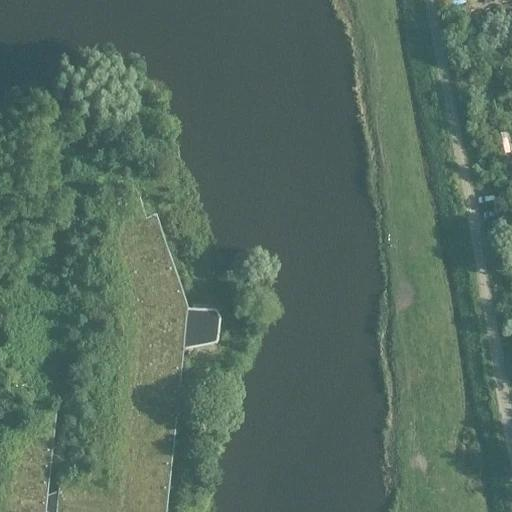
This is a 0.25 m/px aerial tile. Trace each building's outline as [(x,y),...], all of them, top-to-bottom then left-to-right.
[(488,121),(499,119),(494,93),(484,95),(488,121)] [(71,138),(77,132),(74,130),(71,129),(66,127),(63,127),(56,128),(53,130),(48,133),(45,136),(42,141),(40,145),(39,151),(40,155),(41,160),(44,165),(47,169),(51,171),(54,163),(52,161),(50,159),(48,156),(47,153),(47,151),(47,148),(48,146),(49,144),(50,142),(52,140),(54,138),(56,137),(58,136),(61,136),(63,136),(66,136),(69,137),(71,138)] [(73,153),(72,155),(75,157),(75,155),(76,152),(76,149),(76,146),(74,143),(73,142),(72,140),(79,132),(78,131),(77,132),(71,138),(69,137),(66,136),(63,136),(61,136),(58,136),(56,137),(54,138),(52,140),(50,142),(49,144),(48,146),(47,148),(47,151),(47,153),(48,156),(50,159),(52,161),(54,163),(51,171),(50,173),(52,174),(56,164),(59,164),(61,165),(64,164),(67,164),(70,162),(72,161),(70,158),(67,160),(66,160),(64,161),(61,161),(59,161),(57,160),(56,159),(54,158),(53,156),(51,154),(51,152),(51,149),(51,147),(52,145),(53,143),(55,141),(57,140),(59,139),(62,139),(64,139),(66,139),(67,140),(70,142),(71,143),(72,145),(73,147),(73,149),(73,152),(73,153)] [(70,167),(71,167),(75,163),(78,160),(79,157),(80,155),(81,151),(80,146),(79,143),(78,140),(82,135),(79,132),(72,140),(73,142),(74,143),(76,146),(76,149),(76,152),(75,155),(75,157),(73,159),(72,161),(70,162),(67,164),(64,164),(61,165),(59,164),(56,164),(52,174),(56,176),(59,169),(63,169),(66,168),(70,167)] [(495,137),(499,156),(511,153),(511,146),(509,134),(495,137)] [(169,511),(187,344),(190,343),(218,338),(220,337),(220,335),(221,311),(220,309),(217,308),(195,306),(191,306),(189,300),(159,215),(150,218),(148,214),(140,192),(139,190),(137,188),(136,187),(135,186),(133,185),(131,185),(129,184),(128,187),(138,215),(135,216),(133,218),(129,222),(126,227),(124,231),(123,237),(122,242),(144,312),(125,499),(63,493),(64,490),(61,470),(59,470),(56,496),(46,500),(52,446),(55,417),(55,414),(55,412),(54,411),(54,409),(53,407),(52,406),(51,404),(49,406),(44,432),(43,445),(26,443),(25,459),(15,458),(9,511),(169,511)] [(219,302),(195,300),(195,306),(217,308),(220,309),(221,311),(220,335),(220,337),(218,338),(190,343),(191,349),(212,346),(220,341),(222,338),(223,335),(224,316),(224,310),(224,305),(223,303),(220,302),(219,302)] [(0,330),(0,371),(1,381),(3,380),(1,365),(9,364),(16,364),(17,378),(19,378),(17,362),(16,362),(13,329),(0,330)]
